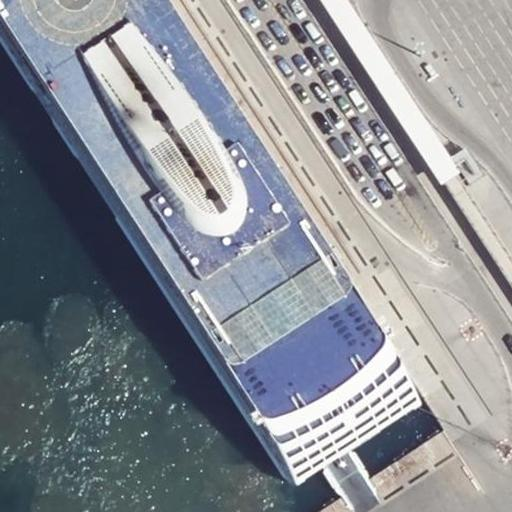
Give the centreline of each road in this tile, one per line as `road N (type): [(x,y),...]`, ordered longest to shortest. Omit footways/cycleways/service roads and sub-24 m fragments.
road 1 (unknown): [(376,0),(417,90),(511,181)]
road 2 (unknown): [(375,252),(433,271),(494,316)]
